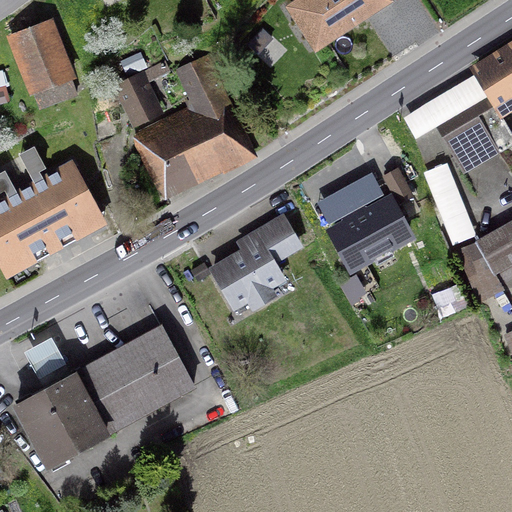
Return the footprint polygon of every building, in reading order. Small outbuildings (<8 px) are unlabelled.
[(383,0),(285,0),(276,6),(304,52),(385,2),(383,0)] [(43,18),(7,32),(33,98),(69,84),(43,18)] [(511,48),(475,71),(503,117),(511,111),(511,48)] [(188,109),(135,133),(165,197),(255,156),(208,54),(171,72),(188,109)] [(140,72),(109,84),(125,124),(156,111),(140,72)] [(466,78),(399,119),(412,141),(479,100),(466,78)] [(472,114),(438,135),(461,172),(495,152),(472,114)] [(65,158),(0,194),(0,261),(4,269),(97,216),(65,158)] [(446,164),(422,174),(452,246),(475,237),(446,164)] [(395,166),(379,175),(395,204),(411,195),(395,166)] [(383,198),(326,229),(348,269),(405,238),(383,198)] [(238,248),(201,269),(227,313),(281,282),(271,264),(298,248),(279,215),(234,241),(238,248)] [(511,219),(453,252),(481,301),(501,290),(492,273),(511,261),(511,219)] [(458,278),(450,280),(455,302),(463,300),(458,278)] [(108,432),(107,430),(188,386),(153,323),(64,372),(67,376),(12,406),(45,466),(108,432)] [(41,337),(14,353),(29,380),(58,364),(41,337)]
